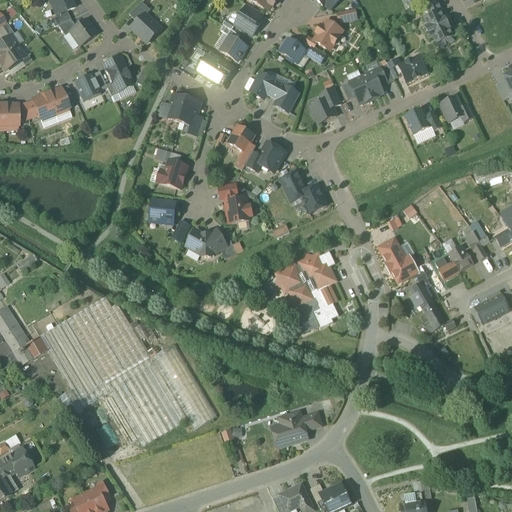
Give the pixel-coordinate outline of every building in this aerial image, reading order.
[(73,23),(69,16),(79,11),(73,0),(53,0),(49,2),(58,20),(52,23),(56,31),(73,23)] [(252,0),(250,3),(272,16),(275,10),(278,12),(283,5),(280,3),(281,0),(252,0)] [(343,0),(316,0),(334,13),(343,0)] [(458,41),(438,2),(427,8),(429,14),(425,16),(431,31),(428,33),(433,43),(438,41),(441,49),(458,41)] [(164,33),(147,17),(152,12),(145,6),(131,17),(140,25),(134,31),(151,47),(164,33)] [(247,11),(236,29),(255,41),(266,22),(247,11)] [(361,24),(358,13),(342,17),(345,28),(361,24)] [(0,31),(9,25),(1,14),(0,14),(0,31)] [(91,24),(78,31),(73,23),(61,30),(68,41),(73,38),(82,52),(101,40),(91,24)] [(346,34),(328,24),(316,45),(334,55),(346,34)] [(250,50),(232,39),(223,54),(241,65),(250,50)] [(15,40),(0,48),(0,63),(21,51),(15,40)] [(310,53),(290,41),(281,56),(302,68),(310,53)] [(21,51),(0,63),(0,66),(5,75),(27,61),(21,51)] [(327,60),(313,51),(309,58),(323,67),(327,60)] [(223,67),(207,58),(197,74),(217,86),(222,78),(230,83),(237,71),(225,64),(223,67)] [(21,65),(25,71),(34,65),(30,59),(21,65)] [(125,61),(107,68),(119,97),(137,90),(125,61)] [(386,71),(364,81),(375,105),(388,99),(382,86),(391,81),(386,71)] [(150,74),(145,72),(138,86),(143,88),(150,74)] [(91,76),(73,85),(80,100),(86,97),(88,102),(100,96),(91,76)] [(282,87),(262,76),(250,96),(267,105),(270,100),(274,102),(282,87)] [(364,81),(352,86),(358,101),(363,110),(375,105),(364,81)] [(358,101),(352,86),(346,89),(353,103),(358,101)] [(282,87),(274,102),(278,104),(275,109),(290,117),(301,97),(282,87)] [(70,88),(62,92),(48,97),(58,121),(71,116),(67,106),(76,103),(70,88)] [(325,106),(313,111),(321,130),(339,122),(336,114),(344,111),(336,93),(322,99),(325,106)] [(48,97),(35,102),(35,104),(41,119),(44,127),(58,121),(48,97)] [(181,126),(188,103),(176,99),(173,109),(165,106),(160,120),(181,126)] [(460,100),(444,107),(453,128),(464,123),(465,126),(477,121),(472,109),(464,112),(460,100)] [(199,118),(203,107),(188,103),(181,126),(195,130),(192,137),(200,140),(206,120),(199,118)] [(41,119),(35,104),(22,109),(22,126),(41,119)] [(5,108),(5,134),(16,134),(16,131),(22,131),(22,126),(22,109),(22,108),(5,108)] [(256,137),(239,128),(229,146),(242,153),(235,164),(246,170),(256,152),(259,148),(252,144),(256,137)] [(263,156),(256,152),(246,170),(258,177),(264,168),(278,176),(291,153),(271,142),(263,156)] [(172,164),(181,167),(183,159),(160,153),(157,163),(171,167),(172,164)] [(181,167),(172,164),(171,167),(169,174),(163,173),(158,188),(185,195),(192,170),(181,167)] [(300,172),(281,181),(293,208),(305,203),(312,219),(332,210),(322,188),(310,193),(300,172)] [(226,204),(244,202),(241,185),(219,188),(222,205),(226,204)] [(244,202),(226,204),(230,228),(255,224),(252,200),(244,202)] [(179,206),(154,203),(151,227),(176,230),(179,206)] [(194,230),(184,224),(174,241),(184,247),(194,230)] [(477,235),(485,248),(492,244),(484,231),(477,235)] [(502,251),(511,245),(511,237),(509,232),(496,240),(502,251)] [(211,240),(198,234),(190,248),(205,257),(204,262),(218,263),(218,257),(232,250),(222,234),(211,240)] [(473,251),(481,264),(489,259),(484,250),(485,248),(477,235),(469,240),(475,250),(473,251)] [(405,261),(395,242),(394,242),(379,250),(398,285),(417,274),(409,259),(405,261)] [(452,260),(461,276),(475,268),(464,250),(451,258),(452,260)] [(326,265),(322,256),(303,264),(305,269),(300,271),(298,266),(276,276),(286,299),(291,297),(299,315),(321,305),(317,296),(320,295),(328,313),(343,307),(335,289),(343,286),(332,262),(326,265)] [(446,261),(436,267),(446,285),(461,276),(452,260),(447,263),(446,261)] [(426,275),(419,279),(423,286),(438,277),(431,265),(423,270),(426,275)] [(426,288),(414,294),(417,300),(412,302),(415,307),(420,305),(425,314),(437,308),(426,288)] [(505,305),(499,293),(486,300),(488,304),(475,310),(483,326),(509,313),(506,306),(506,307),(505,307),(505,305)] [(0,332),(23,371),(39,362),(51,355),(74,394),(60,402),(73,425),(89,415),(85,407),(103,396),(132,444),(138,440),(144,451),(190,423),(197,435),(223,420),(178,344),(167,350),(153,358),(138,332),(120,303),(114,307),(109,298),(41,338),(30,345),(9,310),(0,315),(0,332)] [(448,329),(437,308),(425,314),(427,318),(422,320),(432,339),(448,329)] [(167,350),(152,324),(138,332),(153,358),(167,350)] [(305,414),(282,419),(284,428),(276,430),(281,451),(313,443),(311,435),(327,431),(323,415),(306,419),(305,414)] [(233,432),(223,435),(227,448),(237,445),(233,432)] [(0,461),(0,508),(17,499),(7,483),(18,477),(20,480),(38,470),(34,463),(25,447),(0,461)] [(115,503),(106,482),(99,486),(101,491),(89,496),(96,511),(112,511),(109,505),(115,503)] [(430,483),(422,485),(425,501),(433,500),(430,483)] [(346,484),(326,492),(323,487),(312,492),(319,506),(323,504),(326,511),(350,511),(357,509),(346,484)] [(316,511),(306,486),(283,496),(284,499),(289,511),(299,511),(304,510),(305,511),(316,511)] [(96,511),(89,496),(75,503),(78,510),(73,511),(96,511)] [(289,511),(284,499),(276,503),(279,511),(289,511)] [(479,511),(478,500),(468,501),(469,511),(479,511)] [(408,507),(402,508),(402,511),(430,511),(429,504),(426,505),(426,501),(407,504),(408,507)]
